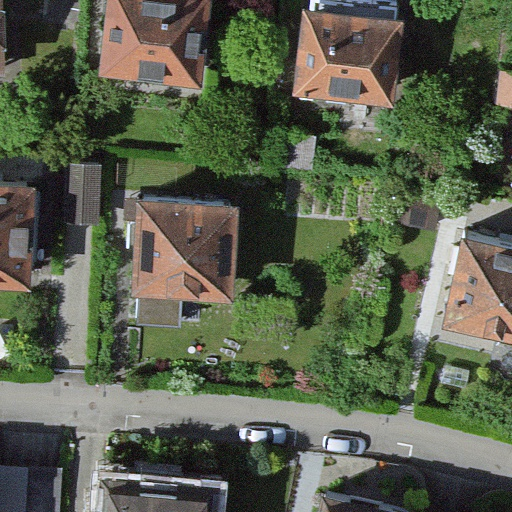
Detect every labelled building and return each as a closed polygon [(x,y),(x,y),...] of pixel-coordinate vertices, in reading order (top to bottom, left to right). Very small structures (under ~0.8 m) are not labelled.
[(20,0),(0,0),(0,40),(23,39),(20,0)] [(204,0),(107,0),(103,40),(200,49),(204,0)] [(401,0),(302,0),(301,76),(400,78),(401,0)] [(38,135),(0,134),(0,259),(37,260),(38,135)] [(238,163),(142,161),(141,256),(236,258),(238,163)] [(511,198),(465,190),(447,296),(511,307),(511,198)] [(205,511),(213,450),(107,438),(98,511),(205,511)] [(0,511),(63,511),(64,458),(0,456),(0,511)] [(472,511),(476,499),(321,462),(309,511),(472,511)]
